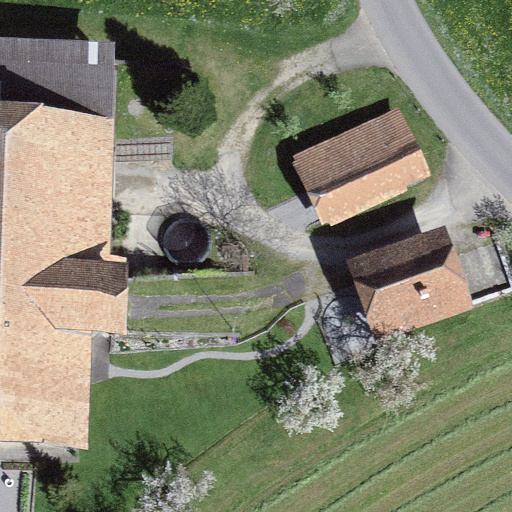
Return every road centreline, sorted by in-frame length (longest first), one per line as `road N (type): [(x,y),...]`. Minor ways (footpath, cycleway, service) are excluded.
road 1 (track): [(511,180),(440,220),(355,251),(316,255),(267,235),(244,204),(234,163),(244,125),(273,92),(395,21)]
road 2 (tertiary): [(386,0),(451,100),(511,170)]
